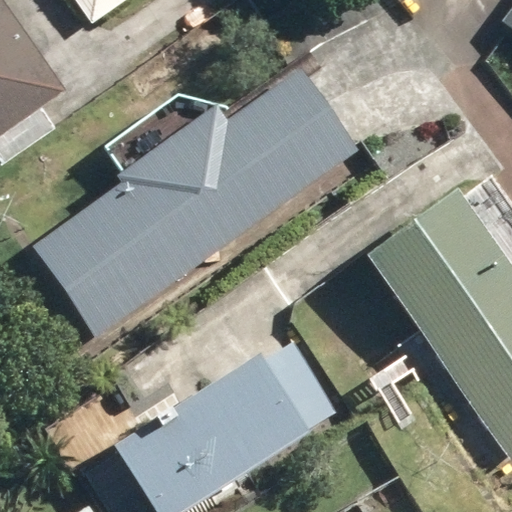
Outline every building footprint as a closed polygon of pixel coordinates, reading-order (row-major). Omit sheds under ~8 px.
[(0,0),(0,160),(3,164),(56,127),(42,106),(65,90),(1,0),(0,0)] [(73,0),(90,23),(122,0),(73,0)] [(511,0),(510,0),(498,16),(511,26),(511,0)] [(32,240),(100,333),(357,145),(298,64),(221,121),(207,103),(106,176),(111,182),(32,240)] [(336,271),(501,465),(511,455),(511,321),(413,206),(336,271)] [(114,443),(158,511),(181,511),(338,411),(292,344),(263,363),(256,352),(114,443)]
